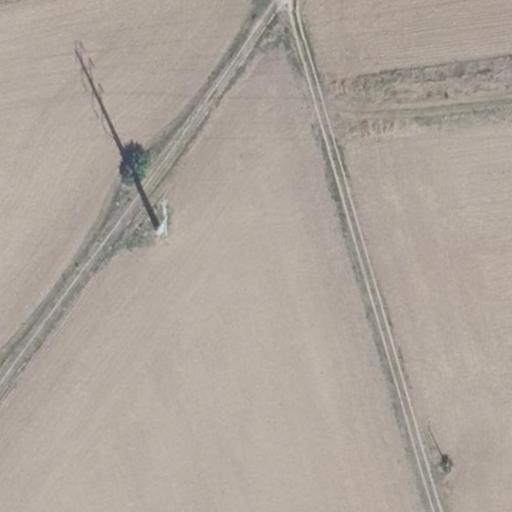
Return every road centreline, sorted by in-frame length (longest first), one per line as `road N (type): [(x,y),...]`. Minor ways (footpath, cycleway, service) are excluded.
road 1 (track): [(290,0),(447,511)]
road 2 (track): [(263,0),(0,359)]
